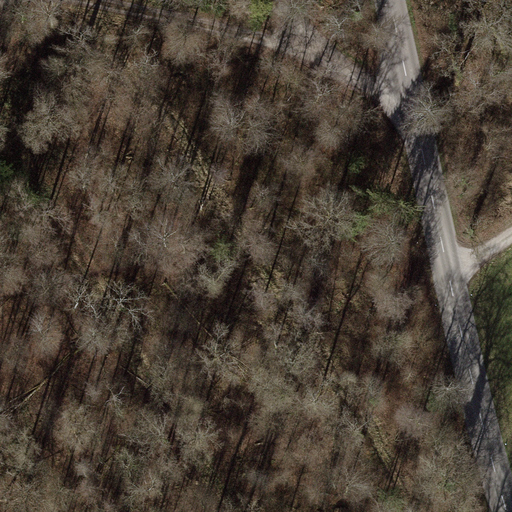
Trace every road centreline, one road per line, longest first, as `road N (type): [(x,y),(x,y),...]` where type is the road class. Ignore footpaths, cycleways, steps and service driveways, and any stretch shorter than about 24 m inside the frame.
road 1 (tertiary): [(389,0),(511,482)]
road 2 (track): [(408,95),(302,51),(72,0)]
